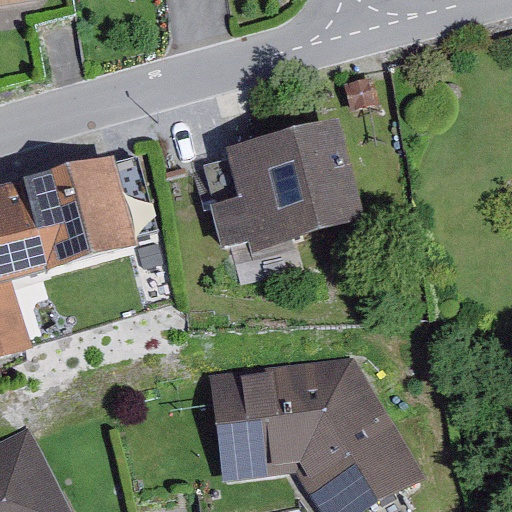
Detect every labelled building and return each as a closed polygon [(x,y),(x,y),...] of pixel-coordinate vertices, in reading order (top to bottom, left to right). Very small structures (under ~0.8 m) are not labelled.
[(0,0),(0,15),(43,9),(41,0),(0,0)] [(253,267),(363,240),(339,143),(229,170),(230,173),(207,179),(217,218),(211,220),(222,263),(250,256),(253,267)] [(116,171),(0,201),(0,299),(15,295),(139,262),(136,250),(160,243),(140,168),(117,174),(116,171)] [(15,295),(0,299),(0,369),(34,359),(15,295)] [(296,485),(312,511),(406,511),(433,496),(355,366),(209,385),(223,494),(296,485)] [(0,449),(0,511),(68,511),(29,434),(0,449)]
